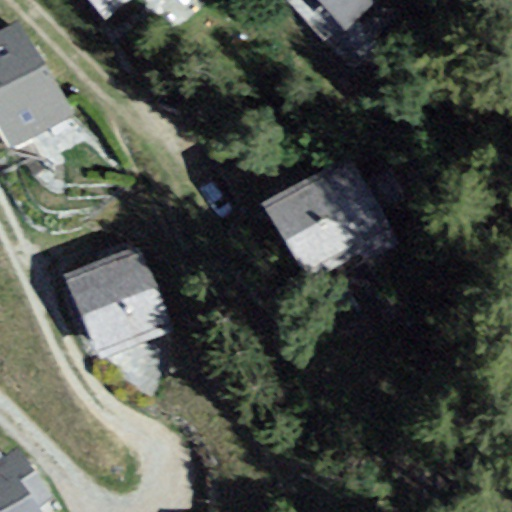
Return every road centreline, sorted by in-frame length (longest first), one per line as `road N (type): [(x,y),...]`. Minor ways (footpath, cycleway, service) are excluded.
road 1 (residential): [(0,224),(78,377),(165,453),(174,482),(154,511)]
road 2 (residential): [(97,511),(0,412)]
